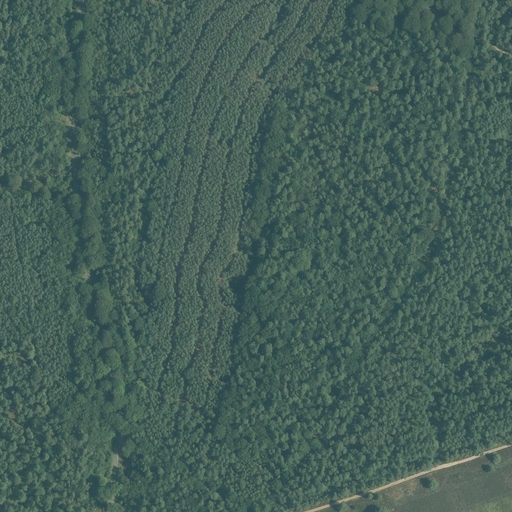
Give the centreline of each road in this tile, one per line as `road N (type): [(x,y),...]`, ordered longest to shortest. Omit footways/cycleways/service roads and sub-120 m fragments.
road 1 (track): [(477,36),(456,166),(426,258),(274,511)]
road 2 (tertiary): [(109,511),(118,436),(77,153),(85,0)]
road 3 (track): [(511,445),(309,511)]
road 4 (track): [(235,504),(118,436)]
